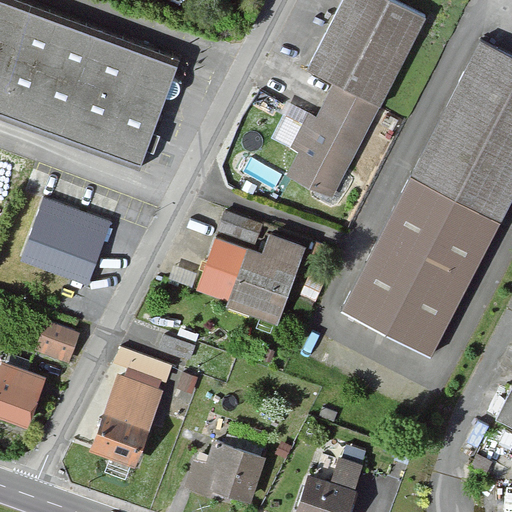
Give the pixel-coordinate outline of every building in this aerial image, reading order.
[(0,0),(0,113),(137,165),(178,57),(24,0),(0,0)] [(343,0),(309,66),(335,79),(377,101),(423,13),(397,0),(343,0)] [(511,192),(511,54),(481,39),(343,305),(430,350),(511,192)] [(377,101),(335,79),(287,171),(331,194),(379,103),(377,101)] [(22,256),(84,280),(107,221),(45,197),(22,256)] [(262,222),(224,209),(218,228),(255,241),(262,222)] [(277,318),(304,242),(270,230),(264,249),(248,243),(246,248),(217,238),(199,286),(228,296),(226,300),(277,318)] [(36,348),(67,359),(78,331),(47,319),(36,348)] [(125,374),(118,371),(91,445),(135,461),(161,388),(158,387),(162,376),(166,378),(171,363),(120,345),(115,358),(129,363),(125,374)] [(0,412),(26,423),(44,375),(2,359),(0,364),(0,412)] [(511,386),(497,415),(511,422),(511,386)] [(206,460),(195,456),(186,483),(207,490),(209,485),(249,498),(264,455),(223,440),(220,447),(212,444),(206,460)] [(296,511),(345,511),(361,462),(340,455),(333,478),(310,471),(296,511)]
